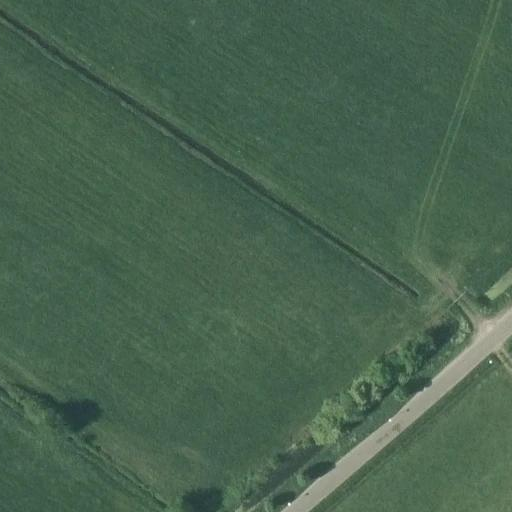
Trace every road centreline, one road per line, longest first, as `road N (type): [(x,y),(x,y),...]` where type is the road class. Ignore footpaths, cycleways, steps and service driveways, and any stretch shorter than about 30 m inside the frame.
road 1 (unclassified): [(293,511),(511,321)]
road 2 (track): [(0,361),(210,511)]
